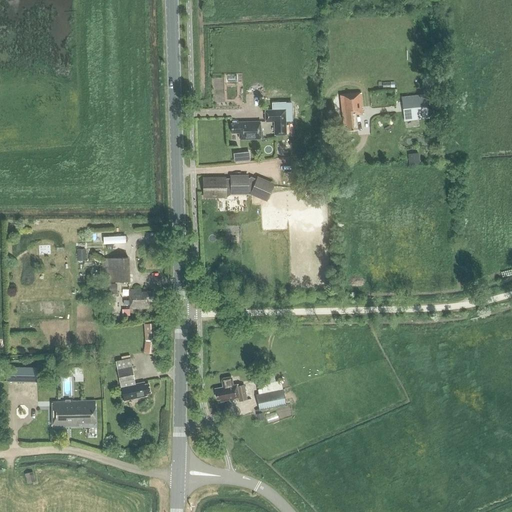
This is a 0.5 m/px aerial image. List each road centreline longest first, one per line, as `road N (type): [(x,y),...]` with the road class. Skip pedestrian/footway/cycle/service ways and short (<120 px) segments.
road 1 (unclassified): [(180,315),(415,309),(511,294)]
road 2 (primary): [(180,315),(172,0)]
road 3 (unclassified): [(177,474),(65,450),(0,455)]
road 4 (primary): [(177,474),(180,315)]
road 5 (unclassified): [(290,511),(260,486),(177,474)]
